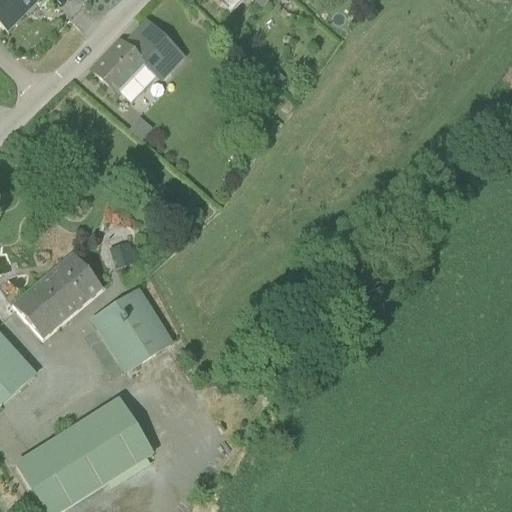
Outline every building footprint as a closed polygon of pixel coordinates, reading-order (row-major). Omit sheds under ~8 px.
[(0,0),(0,29),(7,37),(22,21),(20,19),(39,0),(0,0)] [(246,0),(259,12),(269,0),(208,0),(219,10),(219,9),(229,19),(246,0)] [(182,63),(145,28),(123,51),(119,47),(92,75),(117,99),(118,97),(127,106),(132,106),(155,82),(160,86),(182,63)] [(144,267),(142,247),(127,249),(130,268),(144,267)] [(102,294),(73,259),(12,311),(42,345),(102,294)] [(171,349),(138,297),(92,325),(125,377),(171,349)] [(0,411),(34,381),(0,343),(0,411)] [(68,511),(152,460),(118,407),(16,471),(41,511),(68,511)]
